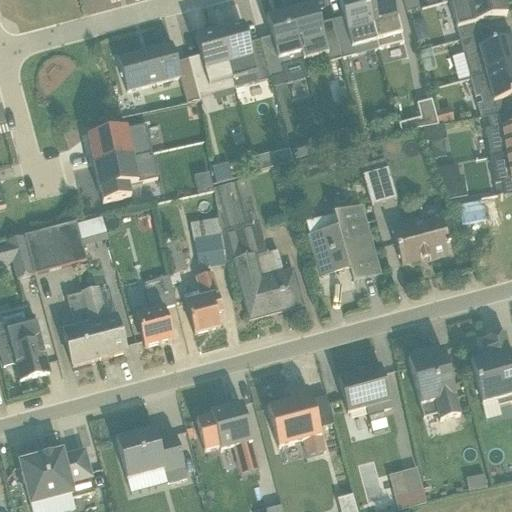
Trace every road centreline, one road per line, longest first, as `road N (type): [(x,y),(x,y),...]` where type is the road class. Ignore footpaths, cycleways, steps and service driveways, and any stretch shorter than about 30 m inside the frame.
road 1 (residential): [(0,438),(511,297)]
road 2 (residential): [(33,189),(6,81),(14,53),(207,0)]
